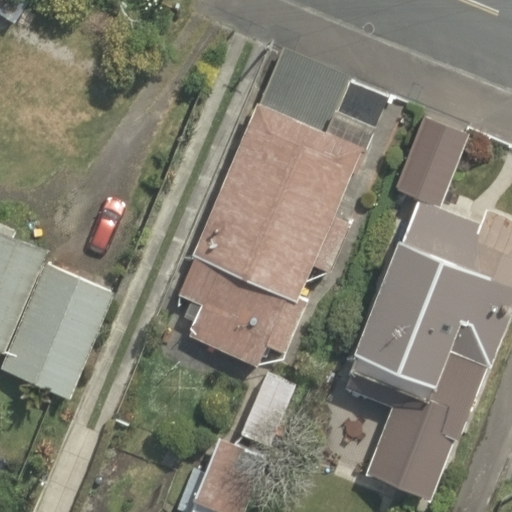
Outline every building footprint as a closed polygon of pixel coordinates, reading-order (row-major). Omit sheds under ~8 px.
[(180,333),(293,382),(389,159),(268,108),(202,262),(209,266),(180,333)] [(488,134),(440,116),(410,198),(436,207),(369,387),(463,422),(492,344),(511,351),(511,213),(465,196),(488,134)] [(0,357),(13,363),(7,378),(89,412),(138,293),(52,257),(60,240),(0,214),(0,357)] [(484,442),(411,415),(386,484),(458,510),(484,442)] [(264,511),(285,456),(216,430),(184,511),(264,511)]
